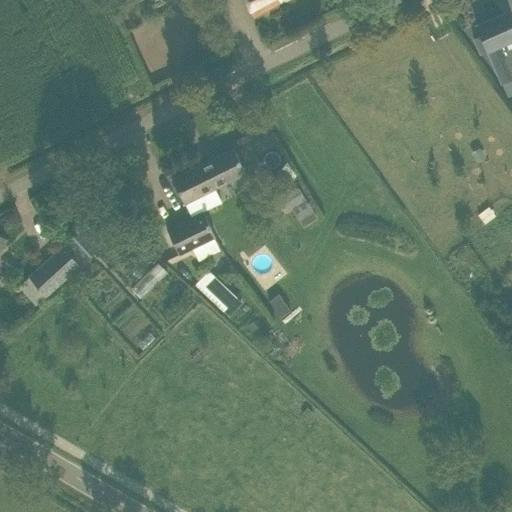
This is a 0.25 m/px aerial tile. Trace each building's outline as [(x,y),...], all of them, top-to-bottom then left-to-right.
[(244,0),(253,16),(283,0),(244,0)] [(473,39),(480,53),(487,50),(500,82),(511,77),(511,31),(504,13),(475,25),(480,36),(473,39)] [(192,217),(166,229),(175,247),(178,254),(214,236),(202,211),(221,202),(214,188),(245,173),(241,166),(233,148),(172,178),(184,203),(185,203),(192,217)] [(286,162),(270,182),(284,192),(296,176),(286,162)] [(27,275),(45,295),(79,264),(61,244),(27,275)] [(242,301),(208,269),(194,283),(228,316),(242,301)] [(173,284),(168,291),(174,296),(180,290),(173,284)]
